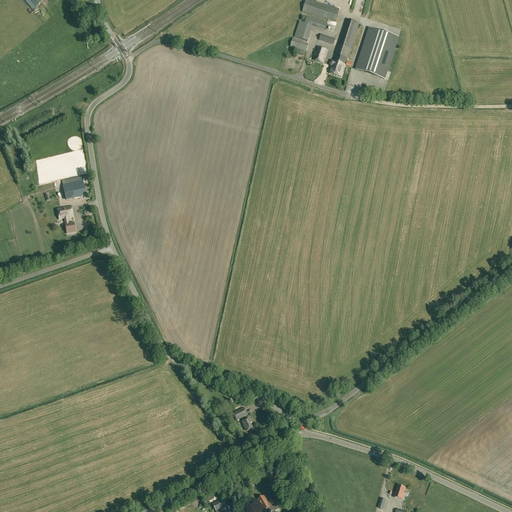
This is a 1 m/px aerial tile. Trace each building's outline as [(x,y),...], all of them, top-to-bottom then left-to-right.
[(307,0),(306,0),(303,12),(336,22),(340,10),(307,0)] [(325,30),(328,31),(329,27),(327,27),(328,23),(307,17),(305,23),(300,22),(295,38),(308,42),(313,26),(325,30)] [(341,78),(359,24),(347,20),(333,61),(330,63),(331,66),(329,74),(341,78)] [(369,28),(355,70),(385,80),(399,38),(369,28)] [(335,40),(322,36),(321,41),(334,45),(335,40)] [(306,52),(309,44),(293,39),(290,47),(306,52)] [(323,64),(328,51),(317,47),(313,61),(323,64)] [(62,181),(67,200),(86,196),(82,177),(62,181)] [(59,220),(64,219),(65,224),(67,234),(75,233),(74,222),(68,223),(68,221),(67,222),(67,218),(73,217),(71,206),(57,209),(59,220)] [(248,415),(244,408),(233,414),(237,421),(248,415)] [(254,428),(250,419),(242,423),(247,432),(254,428)] [(287,476),(282,480),(287,488),(293,485),(287,476)] [(279,479),(276,481),(282,489),(285,487),(279,479)] [(403,495),(406,488),(398,486),(396,493),(395,493),(394,498),(402,500),(404,495),(403,495)] [(264,497),(258,500),(260,504),(264,511),(271,511),(274,511),(275,511),(280,509),(277,503),(275,504),(273,500),(270,502),(268,503),(264,497)] [(381,499),(378,508),(383,510),(386,500),(381,499)] [(223,500),(213,505),(216,511),(220,511),(225,509),(224,507),(226,506),(223,500)]
